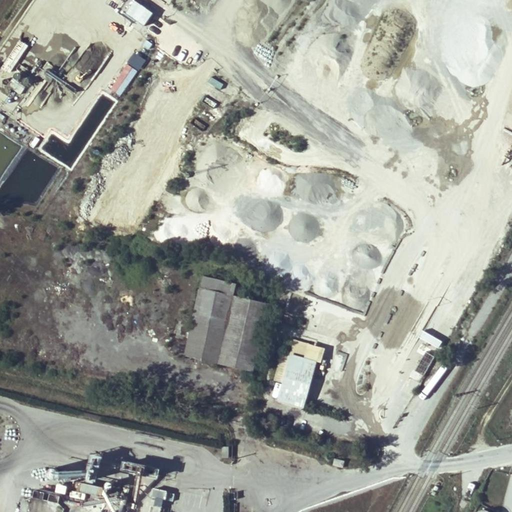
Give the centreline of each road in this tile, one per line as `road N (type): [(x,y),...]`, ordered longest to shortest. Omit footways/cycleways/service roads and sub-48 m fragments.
road 1 (unclassified): [(386,472),(511,266)]
road 2 (unclassified): [(386,472),(230,472)]
road 3 (unclassified): [(511,451),(386,472)]
